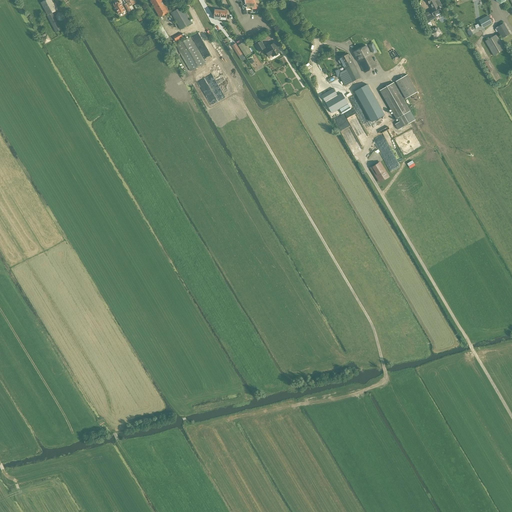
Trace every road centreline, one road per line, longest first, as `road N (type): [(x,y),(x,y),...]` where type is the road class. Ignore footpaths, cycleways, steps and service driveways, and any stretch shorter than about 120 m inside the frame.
road 1 (track): [(186,0),(373,326),(385,382),(303,403)]
road 2 (track): [(373,133),(361,160),(511,417)]
road 3 (track): [(0,311),(72,433)]
